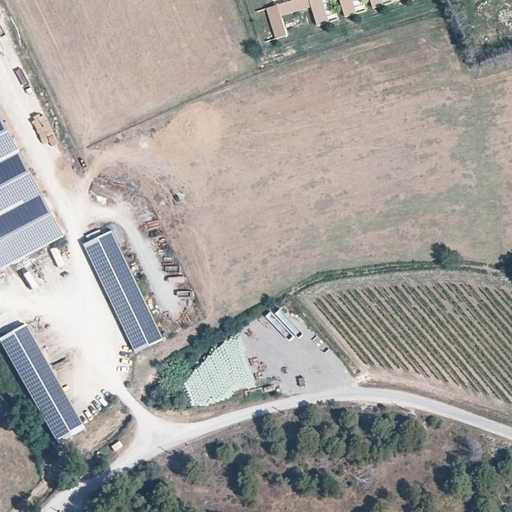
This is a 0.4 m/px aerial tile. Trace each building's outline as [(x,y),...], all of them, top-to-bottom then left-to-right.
[(329,22),(322,0),(293,0),(267,8),(276,39),(288,35),(282,16),(312,7),(318,26),(329,22)] [(353,0),(341,0),(347,18),(358,14),(353,0)] [(384,5),(382,0),(370,0),(374,8),(384,5)] [(67,236),(0,109),(0,257),(6,268),(67,236)] [(164,340),(113,231),(85,244),(137,353),(164,340)] [(58,251),(51,254),(59,270),(65,267),(58,251)] [(28,285),(34,283),(27,266),(21,269),(28,285)] [(85,430),(26,325),(0,339),(0,342),(58,445),(85,430)] [(233,333),(228,338),(239,348),(244,343),(233,333)] [(215,366),(227,348),(217,342),(205,360),(215,366)] [(201,367),(188,371),(192,383),(204,379),(201,367)] [(122,446),(119,441),(112,446),(115,451),(122,446)]
